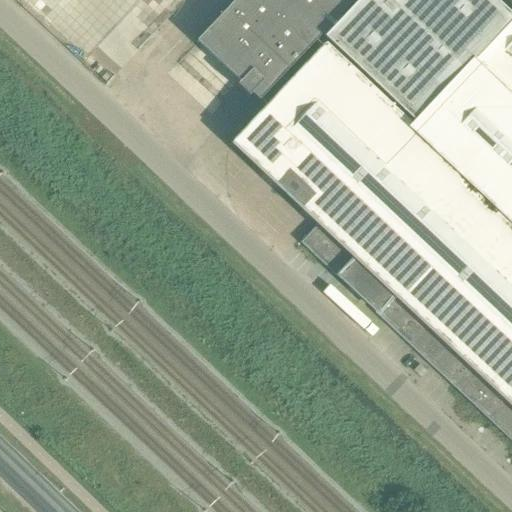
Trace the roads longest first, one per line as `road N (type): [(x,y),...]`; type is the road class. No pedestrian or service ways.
road 1 (unclassified): [(511,495),(0,11)]
road 2 (unknown): [(155,159),(235,0)]
